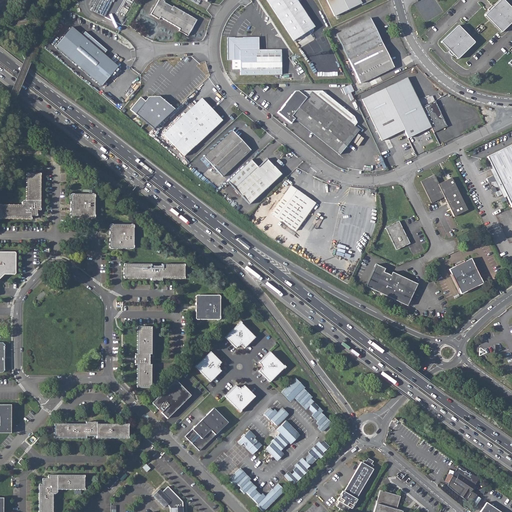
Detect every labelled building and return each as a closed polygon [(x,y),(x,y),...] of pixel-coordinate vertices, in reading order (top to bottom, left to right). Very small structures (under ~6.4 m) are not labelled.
[(164,1),(162,0),(158,0),(156,4),(157,5),(156,6),(155,5),(150,14),(159,19),(160,17),(177,27),(179,29),(178,31),(187,36),(190,31),(189,30),(190,27),(192,28),(197,20),(173,6),(172,7),(164,2),(164,1)] [(266,0),(290,35),(293,41),(314,27),(296,0),(266,0)] [(326,0),(334,16),(361,3),(362,5),(371,0),(326,0)] [(499,0),(485,14),(485,16),(501,32),(502,32),(511,22),(511,8),(503,0),(499,0)] [(370,18),(336,34),(348,59),(382,42),(370,18)] [(458,25),(457,26),(441,41),(441,43),(457,59),(458,58),(474,43),(474,42),(459,26),(458,25)] [(86,40),(72,28),(56,47),(102,86),(118,67),(104,55),(107,51),(90,36),(86,40)] [(258,37),(227,38),(227,60),(240,60),(240,75),(281,75),(281,50),(258,50),(258,37)] [(394,67),(382,42),(348,59),(360,83),(394,67)] [(407,78),(362,99),(382,141),(404,130),(408,138),(430,127),(433,133),(447,126),(434,101),(421,107),(407,78)] [(345,94),(354,91),(352,84),(343,87),(345,94)] [(359,130),(311,91),(306,97),(299,91),(295,91),(277,113),(290,123),(294,119),(339,155),(359,130)] [(141,97),(130,109),(154,128),(174,109),(159,96),(148,96),(145,100),(141,97)] [(222,120),(202,98),(163,134),(183,156),(222,120)] [(233,131),(205,157),(222,177),(251,150),(233,131)] [(511,144),(487,157),(511,207),(511,144)] [(251,160),(228,182),(249,204),(281,174),(267,159),(258,167),(251,160)] [(26,200),(22,204),(0,204),(0,218),(0,219),(30,219),(31,218),(31,215),(31,213),(33,213),(34,212),(35,211),(35,210),(37,210),(39,210),(40,209),(41,175),(39,173),(28,173),(27,175),(26,200)] [(434,175),(420,181),(431,203),(437,200),(437,198),(439,197),(440,199),(444,197),(453,217),(467,210),(451,178),(438,184),(434,175)] [(291,185),(271,213),(295,231),(315,203),(291,185)] [(94,194),(71,194),(70,195),(70,217),(71,218),(93,218),(95,217),(95,195),(94,194)] [(329,236),(336,238),(344,208),(337,207),(329,236)] [(399,221),(385,227),(396,250),(410,243),(399,221)] [(110,248),(133,249),(134,248),(134,225),(133,224),(110,224),(109,225),(109,247),(110,248)] [(14,252),(0,251),(0,276),(4,274),(14,274),(15,273),(15,253),(14,252)] [(471,258),(449,269),(461,294),(483,283),(471,258)] [(151,264),(125,264),(124,265),(124,277),(125,278),(151,278),(150,280),(162,280),(162,278),(183,278),(184,277),(184,266),(183,264),(161,264),(161,266),(151,266),(151,264)] [(376,264),(366,286),(407,306),(417,284),(392,272),(392,273),(391,275),(383,272),(384,269),(385,269),(376,264)] [(196,319),(219,320),(220,319),(220,296),(219,295),(196,295),(195,296),(195,318),(196,319)] [(244,348),(255,337),(241,323),(242,323),(240,321),(238,322),(239,323),(225,337),(235,348),(237,346),(238,346),(240,345),(241,346),(242,346),(244,348)] [(150,327),(138,327),(137,328),(137,353),(135,353),(135,365),(137,365),(137,386),(138,387),(150,387),(151,386),(151,364),(149,364),(149,354),(151,354),(151,328),(150,327)] [(221,363),(210,352),(196,365),(194,366),(195,368),(196,368),(210,382),(221,371),(219,369),(219,368),(218,367),(219,365),(221,363)] [(258,371),(269,382),(283,368),(283,369),(285,367),(283,365),(283,366),(269,352),(258,362),(260,364),(260,365),(261,367),(260,368),(260,369),(258,371)] [(312,414),(318,420),(317,422),(320,425),(318,427),(323,431),(331,423),(321,412),(322,411),(310,399),(312,397),(303,388),(304,387),(295,378),(281,391),(288,398),(289,397),(292,400),(295,397),(306,408),(308,407),(314,413),(312,414)] [(173,389),(185,401),(190,395),(175,380),(172,383),(176,387),(173,389)] [(161,412),(167,418),(185,401),(173,389),(176,387),(172,383),(152,403),(158,409),(159,408),(161,411),(161,412)] [(238,389),(237,388),(235,386),(224,396),(238,410),(237,411),(239,413),(241,411),(240,410),(254,397),(244,386),(241,388),(241,389),(238,389)] [(0,432),(11,433),(11,404),(0,404),(0,432)] [(228,422),(213,408),(184,436),(199,451),(228,422)] [(271,412),(268,409),(263,414),(269,420),(270,420),(276,426),(287,415),(281,409),(276,413),(273,410),(271,412)] [(298,433),(286,420),(276,430),(279,433),(271,441),(272,442),(265,449),(276,460),(283,453),(279,450),(288,442),(289,443),(296,437),(295,436),(298,433)] [(86,424),(56,424),(54,425),(54,436),(56,438),(86,438),(86,436),(97,436),(97,438),(127,438),(128,437),(129,425),(127,424),(97,424),(97,422),(92,422),(86,422),(86,424)] [(255,437),(249,430),(245,434),(244,434),(241,436),(242,437),(237,442),(240,445),(243,443),(242,445),(244,446),(245,445),(246,446),(245,447),(252,454),(261,445),(254,438),(255,437)] [(329,446),(323,441),(320,444),(319,442),(308,452),(310,454),(304,460),(302,459),(295,466),(296,468),(293,471),(295,472),(292,475),(289,472),(284,476),(293,485),(308,470),(306,469),(318,457),(320,458),(324,454),(323,452),(329,446)] [(373,461),(368,458),(366,461),(364,460),(362,463),(361,462),(344,491),(342,491),(340,494),(341,495),(340,497),(339,497),(337,500),(339,502),(336,506),(346,511),(349,507),(351,508),(357,499),(356,499),(373,469),(371,468),(373,465),(371,464),(373,461)] [(284,490),(277,484),(275,487),(264,497),(261,494),(259,496),(254,490),(255,488),(248,481),(249,479),(239,469),(228,479),(234,486),(237,484),(241,488),(239,489),(244,494),(245,492),(257,504),(256,505),(263,511),(284,490)] [(470,482),(459,474),(453,483),(462,489),(458,495),(465,499),(473,488),(474,489),(475,487),(474,486),(476,483),(471,480),(470,482)] [(48,476),(48,478),(48,480),(47,480),(44,483),(44,484),(42,484),(40,484),(39,485),(38,511),(52,511),(53,494),(57,490),(57,489),(83,489),(84,488),(84,476),(83,475),(49,475),(48,476)] [(169,511),(183,511),(183,501),(168,486),(162,491),(160,488),(153,495),(164,507),(167,504),(170,507),(169,511)] [(399,511),(399,510),(396,509),(400,496),(380,490),(373,511),(399,511)] [(501,511),(486,502),(479,511),(501,511)]
